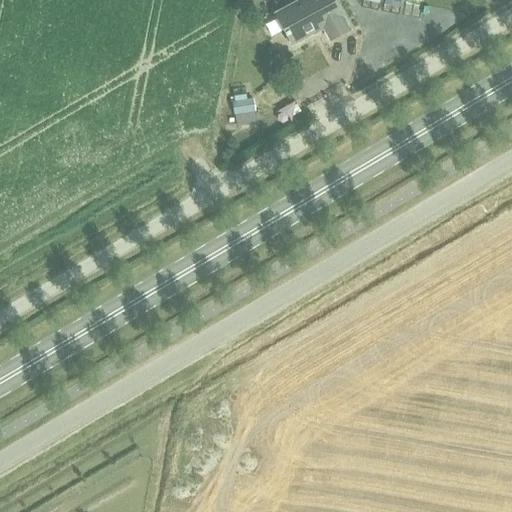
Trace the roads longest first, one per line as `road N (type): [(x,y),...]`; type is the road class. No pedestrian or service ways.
road 1 (unclassified): [(0,312),(511,9)]
road 2 (unclassified): [(511,155),(0,458)]
road 3 (primary): [(0,383),(511,81)]
